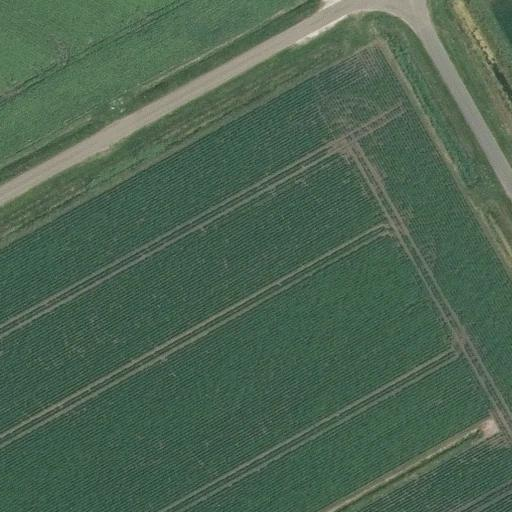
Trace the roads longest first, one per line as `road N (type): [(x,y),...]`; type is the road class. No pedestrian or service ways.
road 1 (unclassified): [(0,197),(360,0)]
road 2 (unclassified): [(511,191),(406,0)]
